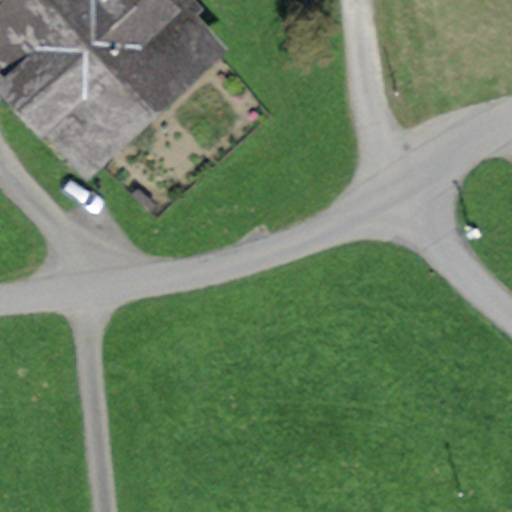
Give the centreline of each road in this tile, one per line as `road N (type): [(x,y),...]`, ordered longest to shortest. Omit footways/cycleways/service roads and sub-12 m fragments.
road 1 (unclassified): [(0,300),(260,255),(401,194)]
road 2 (track): [(401,194),(373,123),(352,0)]
road 3 (residential): [(401,194),(450,259),(511,317)]
road 4 (residential): [(511,119),(401,194)]
